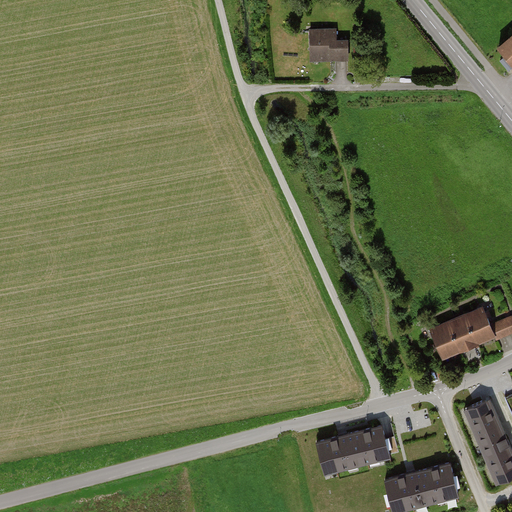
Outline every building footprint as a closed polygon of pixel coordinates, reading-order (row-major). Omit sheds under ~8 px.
[(338,29),(311,30),(313,62),(350,60),(349,40),(338,41),(338,29)] [(511,36),(500,47),(511,61),(511,36)] [(511,65),(505,57),(500,61),(509,71),(511,68),(511,65)] [(433,330),(446,361),(497,339),(498,342),(511,335),(511,316),(492,325),(485,308),(433,330)] [(470,402),(464,405),(496,480),(511,473),(511,443),(506,430),(495,404),(491,394),(470,402)] [(382,424),(317,441),(323,465),(325,472),(336,469),(348,466),(354,464),(358,463),(369,460),(375,459),(379,458),(390,455),(382,424)] [(451,462),(385,479),(392,502),(395,511),(405,508),(438,498),(441,497),(448,495),(459,493),(451,462)]
